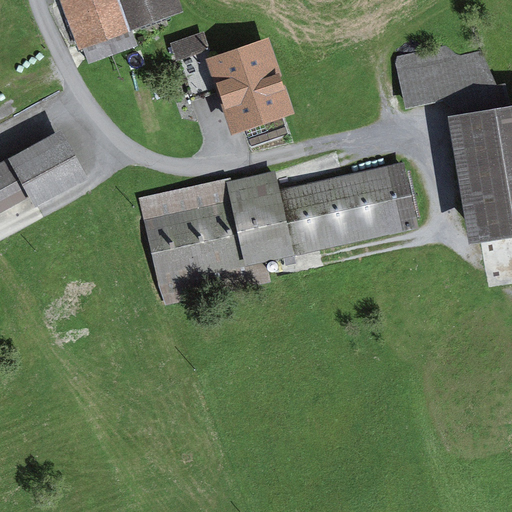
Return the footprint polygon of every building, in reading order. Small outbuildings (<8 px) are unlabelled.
[(69,0),(83,38),(181,4),(179,0),(69,0)] [(272,34),(219,54),(244,120),(297,101),(272,34)] [(511,101),(460,111),(482,233),(511,227),(511,101)] [(0,163),(0,212),(88,169),(69,130),(0,163)] [(200,183),(147,195),(169,294),(268,272),(263,252),(417,218),(404,161),(279,188),(274,167),(200,183)]
